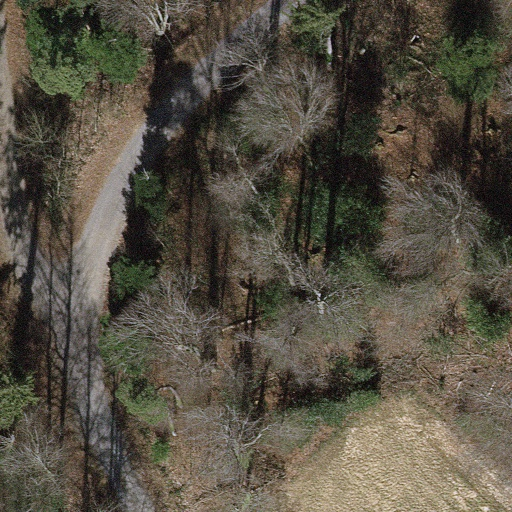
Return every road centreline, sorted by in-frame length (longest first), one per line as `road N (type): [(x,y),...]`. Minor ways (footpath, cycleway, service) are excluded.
road 1 (track): [(289,0),(200,81),(136,156),(88,247),(68,326)]
road 2 (track): [(68,326),(25,265),(7,178),(0,81)]
road 3 (track): [(68,326),(90,432),(137,511)]
